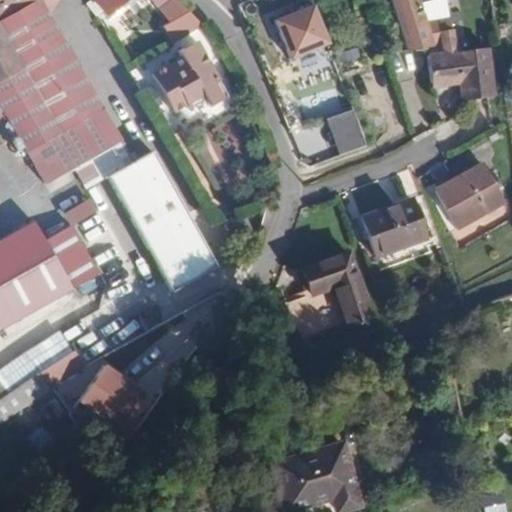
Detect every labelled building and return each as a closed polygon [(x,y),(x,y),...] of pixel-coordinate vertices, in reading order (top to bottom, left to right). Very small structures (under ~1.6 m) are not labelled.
[(39,0),(30,0),(0,16),(0,35),(15,64),(0,72),(0,109),(24,151),(100,107),(39,0)] [(0,0),(0,16),(30,0),(0,0)] [(102,9),(95,0),(89,0),(87,1),(93,13),(102,9)] [(95,0),(102,9),(103,11),(120,0),(95,0)] [(391,0),(406,48),(452,39),(445,16),(424,21),(417,0),(391,0)] [(0,35),(0,72),(15,64),(0,35)] [(208,106),(226,96),(193,37),(174,46),(178,53),(148,69),(169,107),(182,100),(185,105),(202,96),(208,106)] [(289,116),(346,92),(325,42),(269,66),(289,116)] [(483,46),(425,52),(429,81),(452,79),(455,96),(490,92),(483,46)] [(142,137),(119,150),(123,157),(103,168),(172,292),(215,269),(142,137)] [(123,157),(119,150),(99,162),(103,168),(123,157)] [(480,164),(431,190),(452,228),(500,201),(480,164)] [(400,197),(353,220),(370,257),(418,234),(400,197)] [(60,210),(67,226),(96,214),(90,198),(60,210)] [(28,219),(9,230),(25,258),(44,248),(28,219)] [(25,258),(9,230),(0,235),(0,337),(72,295),(44,248),(25,258)] [(342,258),(299,278),(310,301),(330,292),(348,326),(371,316),(342,258)] [(56,332),(0,367),(0,384),(5,392),(69,351),(56,332)] [(93,365),(71,411),(121,435),(143,389),(93,365)] [(349,499),(331,441),(263,466),(277,508),(322,492),(327,507),(349,499)]
